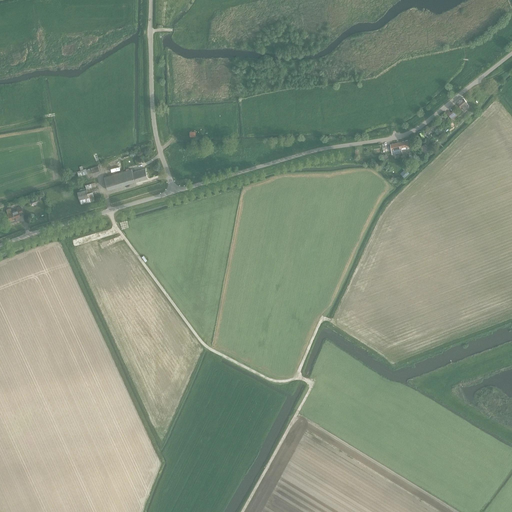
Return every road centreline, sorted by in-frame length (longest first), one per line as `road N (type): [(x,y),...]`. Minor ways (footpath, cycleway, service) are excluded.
road 1 (unclassified): [(173,192),(298,154),(402,136),(511,53)]
road 2 (track): [(322,317),(296,376),(271,380),(203,344),(109,210)]
road 3 (unclassified): [(173,192),(153,125),(151,0)]
road 4 (unclassified): [(0,245),(173,192)]
road 5 (track): [(242,511),(313,383),(296,376)]
